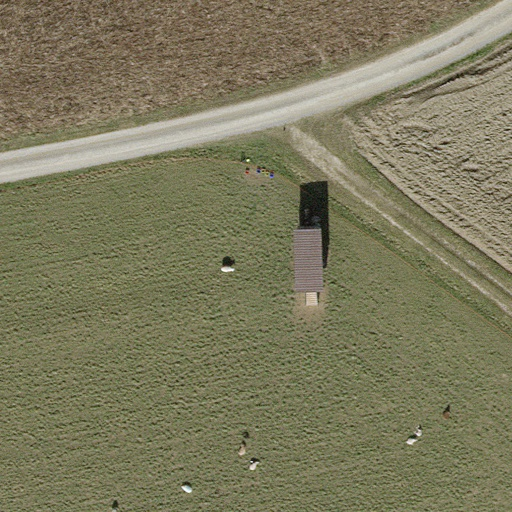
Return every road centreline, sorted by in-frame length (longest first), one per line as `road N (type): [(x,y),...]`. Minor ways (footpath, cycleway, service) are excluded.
road 1 (track): [(0,165),(270,115),(394,72),(511,14)]
road 2 (track): [(511,300),(270,115)]
